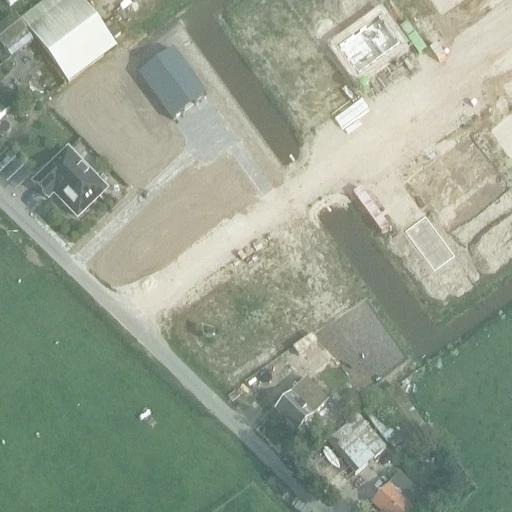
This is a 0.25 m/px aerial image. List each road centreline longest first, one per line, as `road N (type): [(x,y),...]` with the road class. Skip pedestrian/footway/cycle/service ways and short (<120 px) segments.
road 1 (residential): [(128,322),(511,38)]
road 2 (unclassified): [(327,511),(128,322)]
road 3 (unclassified): [(128,322),(0,197)]
